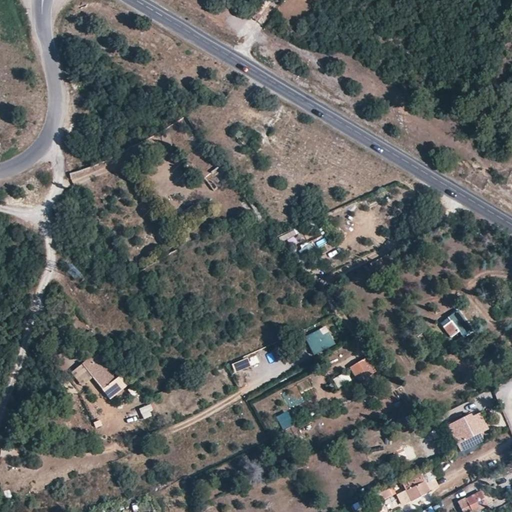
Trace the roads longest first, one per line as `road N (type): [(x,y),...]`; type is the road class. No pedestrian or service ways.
road 1 (primary): [(511,226),(132,0)]
road 2 (track): [(53,130),(47,257),(0,420)]
road 3 (unclassified): [(0,172),(35,152),(53,130),(58,107),(42,23)]
